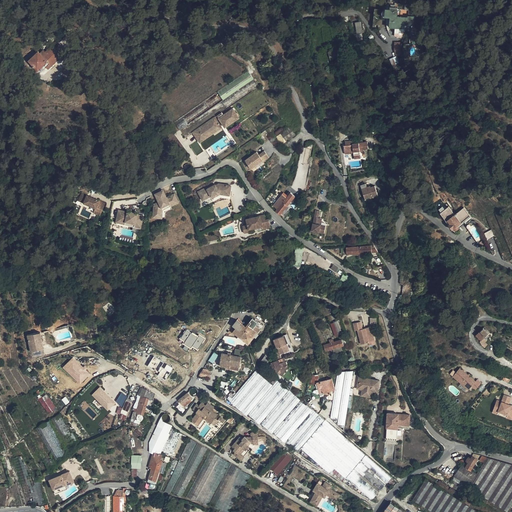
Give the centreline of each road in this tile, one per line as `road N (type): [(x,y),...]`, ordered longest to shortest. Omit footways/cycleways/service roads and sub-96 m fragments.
road 1 (residential): [(76,341),(108,327),(129,294),(193,272),(260,275),(387,313)]
road 2 (residential): [(394,286),(354,274),(298,236),(230,162),(149,190)]
road 3 (unknown): [(191,384),(376,509)]
road 4 (unknown): [(315,511),(162,409)]
road 5 (residential): [(394,286),(319,142)]
road 6 (track): [(319,142),(301,25),(278,0)]
road 7 (residential): [(452,445),(422,416),(387,313)]
